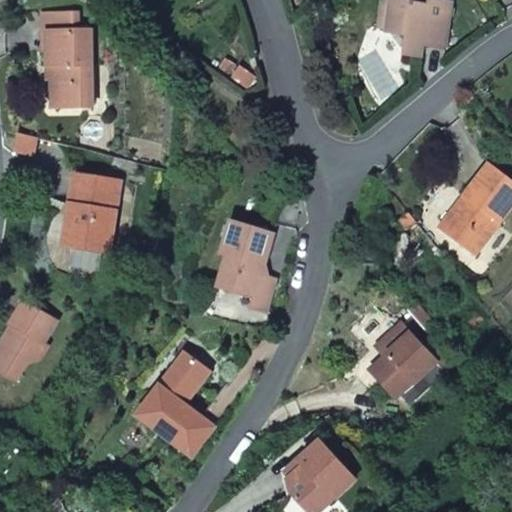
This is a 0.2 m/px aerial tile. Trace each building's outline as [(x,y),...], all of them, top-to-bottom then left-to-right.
[(393,30),(400,40),(399,46),(419,48),(419,43),(420,35),(428,35),(427,44),(443,45),(445,0),(424,0),(424,1),(415,0),(405,0),(405,3),(384,0),(379,0),(377,27),(393,30)] [(47,34),(77,33),(76,15),(42,15),(42,34),(47,34)] [(92,109),(90,33),(77,33),(47,34),(47,64),(51,64),(52,110),(92,109)] [(428,35),(420,35),(419,43),(427,44),(428,35)] [(419,48),(399,46),(399,54),(419,56),(419,48)] [(471,197),(440,232),(468,257),(511,205),(511,182),(489,163),(464,192),(471,197)] [(110,256),(124,185),(77,178),(72,207),(79,208),(72,250),(110,256)] [(464,192),(435,227),(440,232),(471,197),(464,192)] [(259,275),(270,234),(229,223),(221,258),(228,259),(220,291),(252,300),(249,311),(265,315),(274,279),(259,275)] [(22,334),(5,369),(8,381),(26,386),(35,369),(44,368),(54,348),(49,346),(60,322),(27,307),(16,330),(22,334)] [(374,379),(415,343),(407,333),(365,369),(374,379)] [(415,343),(374,379),(400,410),(442,375),(415,343)] [(146,429),(197,464),(216,436),(217,435),(189,415),(213,379),(195,367),(181,371),(145,421),(146,429)] [(442,375),(400,410),(408,420),(450,385),(442,375)] [(309,511),(329,511),(362,482),(330,447),(305,471),(309,476),(297,487),(300,503),(309,511)]
